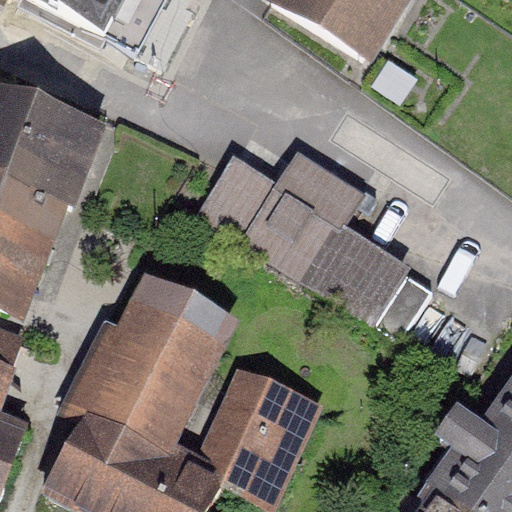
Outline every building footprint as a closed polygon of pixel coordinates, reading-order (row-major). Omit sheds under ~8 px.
[(15,0),(12,8),(109,57),(138,0),(15,0)] [(415,0),(288,0),(282,10),(374,67),(415,0)] [(107,143),(0,99),(0,322),(30,334),(107,143)] [(285,192),(239,168),(197,235),(376,338),(412,279),(347,240),(369,207),(307,166),(285,192)] [(246,341),(153,289),(79,424),(95,434),(48,504),(61,511),(222,511),(227,501),(206,472),(190,465),(246,341)] [(0,381),(0,511),(3,511),(30,437),(8,430),(21,390),(0,381)] [(282,511),(326,420),(241,384),(206,472),(227,501),(247,511),(282,511)] [(511,511),(511,401),(486,438),(460,420),(441,447),(459,461),(428,505),(437,511),(511,511)]
